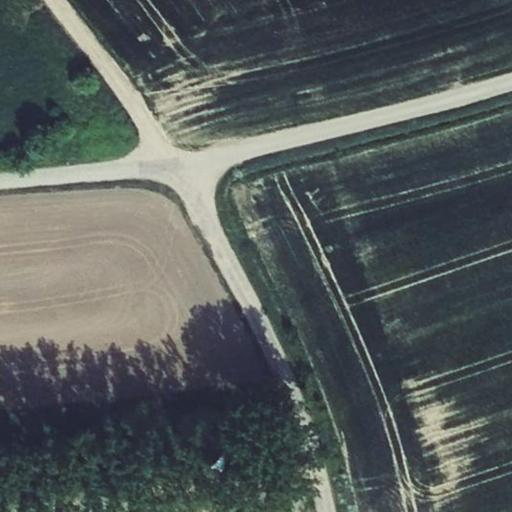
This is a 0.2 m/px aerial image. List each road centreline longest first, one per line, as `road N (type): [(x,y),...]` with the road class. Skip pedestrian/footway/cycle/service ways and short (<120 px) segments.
road 1 (unclassified): [(174,166),(284,378),(326,511)]
road 2 (unclassified): [(174,166),(511,83)]
road 3 (track): [(52,0),(174,166)]
road 4 (unclassified): [(0,180),(174,166)]
